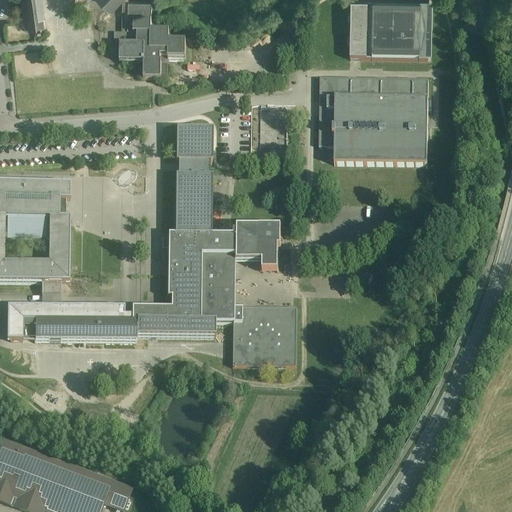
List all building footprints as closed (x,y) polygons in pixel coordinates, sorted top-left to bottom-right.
[(41,0),(21,0),(23,14),(22,15),(23,21),(24,21),(25,23),(35,21),(35,22),(44,21),(41,0)] [(103,0),(112,8),(119,0),(103,0)] [(152,1),(129,1),(128,0),(122,0),(122,47),(120,47),(120,64),(144,65),(143,82),(161,82),(168,82),(168,61),(186,61),(186,43),(169,43),(169,33),(151,33),(152,1)] [(429,0),(413,0),(351,0),(351,12),(349,12),(349,18),(351,18),(351,43),(348,43),(348,48),(351,49),(351,61),(360,61),(360,62),(428,63),(428,62),(429,1),(429,0)] [(428,83),(321,81),(320,149),(335,150),(335,167),(427,168),(428,83)] [(178,179),(176,179),(175,237),(168,237),(167,300),(171,300),(171,311),(132,311),(131,318),(131,324),(136,324),(135,338),(215,339),(215,324),(234,325),(233,368),(296,369),(297,311),(234,310),(235,288),(235,263),(263,263),(263,273),(279,273),(279,249),(281,249),(282,229),(235,229),(235,238),(211,238),(212,179),(209,179),(210,164),(212,164),(212,132),(177,132),(176,164),(179,164),(178,179)] [(66,211),(66,202),(70,202),(70,186),(0,185),(0,284),(42,285),(61,285),(69,285),(69,275),(69,229),(70,229),(70,220),(65,220),(66,211)] [(61,285),(42,285),(41,298),(61,298),(61,285)] [(86,310),(6,309),(6,343),(10,343),(10,342),(22,342),(22,343),(34,343),(135,344),(135,338),(136,324),(131,324),(131,318),(123,318),(123,310),(117,310),(117,309),(86,308),(86,310)] [(123,511),(132,492),(4,442),(0,452),(0,503),(22,511),(101,511),(102,511),(101,511),(104,506),(119,511),(123,511)]
